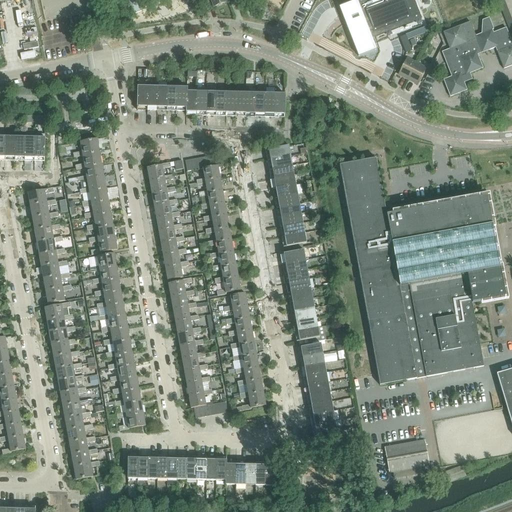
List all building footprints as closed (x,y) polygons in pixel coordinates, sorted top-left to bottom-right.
[(121,0),(128,17),(145,10),(141,0),(121,0)] [(355,0),(356,2),(340,8),(358,55),(374,49),(368,33),(373,31),(375,36),(421,19),(414,0),(355,0)] [(443,33),(450,49),(442,52),(451,77),(443,80),(450,97),(467,91),(462,77),(483,69),(478,56),(497,48),(498,52),(497,52),(503,69),(511,65),(511,43),(506,28),(493,33),(492,30),(494,30),(489,18),(482,21),(481,34),(475,36),(470,22),(443,33)] [(400,38),(406,54),(412,51),(407,40),(406,35),(400,38)] [(398,75),(408,80),(416,64),(406,59),(398,75)] [(416,64),(408,80),(418,85),(426,69),(416,64)] [(137,111),(147,111),(148,88),(138,87),(137,111)] [(147,111),(157,111),(158,88),(148,88),(147,111)] [(157,111),(167,111),(167,88),(158,88),(157,111)] [(167,111),(177,112),(177,88),(167,88),(167,111)] [(177,112),(186,112),(187,93),(187,89),(177,88),(177,112)] [(186,116),(196,116),(197,93),(187,93),(186,112),(186,116)] [(196,116),(206,116),(207,93),(197,93),(196,116)] [(206,116),(216,117),(216,93),(207,93),(206,116)] [(216,117),(225,117),(226,94),(216,93),(216,117)] [(225,117),(235,117),(236,94),(226,94),(225,117)] [(235,117),(245,117),(246,94),(236,94),(235,117)] [(245,117),(255,118),(255,94),(246,94),(245,117)] [(255,94),(255,118),(265,118),(265,94),(255,94)] [(265,118),(274,118),(275,95),(265,94),(265,118)] [(275,95),(274,118),(285,118),(285,95),(275,95)] [(5,161),(15,161),(15,138),(6,138),(5,161)] [(15,161),(24,162),(25,138),(15,138),(15,161)] [(24,162),(34,162),(35,139),(25,138),(24,162)] [(35,139),(34,162),(44,162),(45,139),(35,139)] [(74,159),(82,157),(82,155),(100,152),(97,140),(80,143),(82,153),(73,154),(74,159)] [(267,161),(290,157),(289,147),(266,151),(267,161)] [(76,171),(85,170),(84,168),(102,165),(100,152),(82,155),(82,157),(84,165),(75,166),(76,171)] [(269,171),(292,166),(290,157),(267,161),(269,171)] [(376,159),(339,165),(380,386),(483,367),(472,303),(481,302),(505,297),(487,197),(392,214),(386,215),(376,159)] [(183,170),(182,161),(174,162),(176,171),(183,170)] [(147,169),(149,181),(165,179),(164,177),(163,169),(171,168),(170,163),(161,165),(162,166),(147,169)] [(87,180),(104,177),(102,165),(84,168),(85,170),(86,177),(78,179),(78,183),(87,182),(87,180)] [(269,171),(271,180),(294,176),(292,166),(269,171)] [(197,185),(205,184),(205,182),(220,179),(218,167),(203,169),(205,179),(197,181),(197,185)] [(149,181),(152,194),(167,191),(167,189),(165,182),(173,180),(172,176),(164,177),(165,179),(149,181)] [(294,176),(271,180),(273,190),(296,186),(294,176)] [(87,180),(87,182),(88,189),(80,191),(81,195),(89,194),(89,192),(106,189),(104,177),(87,180)] [(200,198),(208,196),(207,195),(223,192),(220,179),(205,182),(205,184),(207,192),(199,193),(200,198)] [(275,199),(298,195),(296,186),(273,190),(275,199)] [(47,204),(47,202),(45,195),(54,193),(53,188),(44,190),(44,191),(27,194),(30,207),(47,204)] [(152,194),(154,205),(169,202),(167,194),(175,192),(175,188),(167,189),(167,191),(152,194)] [(83,208),(91,206),(91,204),(109,201),(106,189),(89,192),(89,194),(91,202),(82,203),(83,208)] [(202,210),(210,208),(210,207),(225,204),(223,192),(207,195),(208,196),(209,204),(201,205),(202,210)] [(299,205),(298,195),(275,199),(276,209),(299,205)] [(154,205),(156,219),(171,216),(171,214),(170,206),(178,205),(177,200),(169,202),(154,205)] [(49,216),(49,214),(48,207),(56,205),(55,201),(47,202),(47,204),(30,207),(32,219),(49,216)] [(85,220),(94,218),(93,216),(111,213),(109,201),(91,204),(91,206),(93,214),(84,215),(85,220)] [(204,222),(212,221),(212,219),(227,216),(225,204),(210,207),(210,208),(211,216),(203,218),(204,222)] [(301,214),(299,205),(276,209),(278,219),(301,214)] [(52,228),(51,227),(50,219),(58,217),(58,213),(49,214),(49,216),(32,219),(34,231),(52,228)] [(96,229),(113,226),(111,213),(93,216),(94,218),(95,226),(87,227),(87,232),(96,230),(96,229)] [(156,219),(158,231),(174,228),(173,226),(172,219),(180,217),(179,213),(171,214),(171,216),(156,219)] [(303,224),(301,214),(278,219),(280,228),(303,224)] [(206,235),(214,233),(214,232),(229,229),(227,216),(212,219),(212,221),(214,229),(206,230),(206,235)] [(305,234),(303,224),(280,228),(282,238),(305,234)] [(54,240),(54,239),(52,231),(61,230),(60,225),(51,227),(52,228),(34,231),(36,243),(54,240)] [(158,231),(161,243),(176,240),(176,239),(174,231),(182,230),(181,225),(173,226),(174,228),(158,231)] [(96,229),(96,230),(97,238),(89,240),(90,244),(98,243),(98,241),(115,238),(113,226),(96,229)] [(209,247),(217,246),(216,244),(232,241),(229,229),(214,232),(214,233),(216,241),(208,242),(209,247)] [(282,238),(283,248),(306,244),(305,234),(282,238)] [(56,252),(56,251),(54,243),(63,242),(62,237),(54,239),(54,240),(36,243),(39,256),(56,252)] [(161,243),(163,256),(178,253),(178,251),(176,243),(184,242),(184,237),(176,239),(176,240),(161,243)] [(98,241),(98,243),(99,250),(91,252),(92,256),(101,255),(101,253),(118,250),(115,238),(98,241)] [(211,260),(219,258),(219,256),(234,254),(232,241),(216,244),(217,246),(218,253),(210,255),(211,260)] [(58,265),(58,263),(57,256),(65,254),(64,249),(56,251),(56,252),(39,256),(41,268),(58,265)] [(163,256),(165,268),(180,265),(180,264),(179,256),(187,254),(186,250),(178,251),(178,253),(163,256)] [(282,265),(305,261),(303,251),(280,255),(282,265)] [(99,270),(116,267),(114,254),(97,258),(98,267),(90,268),(91,273),(99,271),(99,270)] [(213,272),(221,270),(221,269),(236,266),(234,254),(219,256),(219,258),(220,266),(212,267),(213,272)] [(282,265),(284,275),(307,270),(305,261),(282,265)] [(41,268),(43,280),(61,277),(60,275),(59,268),(67,266),(67,262),(58,263),(58,265),(41,268)] [(180,265),(165,268),(167,281),(183,278),(181,268),(189,266),(188,262),(180,264),(180,265)] [(215,284),(223,283),(223,281),(238,278),(236,266),(221,269),(221,270),(223,278),(215,280),(215,284)] [(101,282),(119,279),(116,267),(99,270),(99,271),(101,279),(92,280),(93,285),(101,283),(101,282)] [(284,275),(286,284),(309,280),(307,270),(284,275)] [(43,280),(45,292),(63,289),(63,288),(61,280),(70,278),(69,274),(60,275),(61,277),(43,280)] [(223,281),(223,283),(225,291),(217,292),(218,297),(226,295),(226,294),(241,291),(238,278),(223,281)] [(101,282),(101,283),(103,291),(94,293),(95,297),(104,296),(103,295),(121,291),(119,279),(101,282)] [(186,294),(185,293),(184,285),(192,283),(191,279),(183,280),(183,282),(168,284),(170,297),(186,294)] [(311,290),(309,280),(286,284),(288,294),(311,290)] [(63,289),(45,292),(48,305),(65,302),(63,292),(72,291),(71,286),(63,288),(63,289)] [(288,294),(289,303),(312,299),(311,290),(288,294)] [(103,295),(104,296),(105,303),(97,305),(97,309),(106,308),(106,307),(123,304),(121,291),(103,295)] [(170,297),(173,310),(188,307),(188,305),(186,297),(194,296),(193,291),(185,293),(186,294),(170,297)] [(225,313),(233,311),(232,310),(248,307),(245,294),(230,297),(232,307),(224,308),(225,313)] [(289,303),(291,313),(314,309),(312,299),(289,303)] [(64,318),(64,317),(62,309),(71,307),(70,303),(61,305),(44,309),(47,321),(64,318)] [(100,322),(108,320),(108,319),(125,316),(123,304),(106,307),(106,308),(107,315),(99,317),(100,322)] [(188,307),(173,310),(175,322),(190,319),(190,318),(188,310),(196,308),(196,304),(188,305),(188,307)] [(227,325),(235,324),(235,323),(250,320),(248,307),(232,310),(233,311),(234,319),(226,321),(227,325)] [(291,313),(293,323),(316,318),(314,309),(291,313)] [(47,321),(49,333),(66,330),(66,329),(65,321),(73,320),(72,315),(64,317),(64,318),(47,321)] [(101,329),(102,334),(110,332),(110,331),(128,328),(125,316),(108,319),(108,320),(109,328),(101,329)] [(192,332),(192,330),(191,322),(199,321),(198,316),(190,318),(190,319),(175,322),(177,334),(192,332)] [(318,328),(316,318),(293,323),(295,332),(318,328)] [(237,334),(252,332),(250,320),(235,323),(235,324),(236,332),(228,333),(229,338),(237,336),(237,334)] [(75,327),(66,329),(66,330),(49,333),(51,346),(68,342),(68,341),(67,333),(75,332),(75,327)] [(295,332),(296,342),(311,340),(311,343),(326,340),(324,327),(318,328),(295,332)] [(104,346),(113,345),(112,344),(130,340),(128,328),(110,331),(110,332),(112,340),(103,341),(104,346)] [(177,334),(179,347),(195,344),(194,342),(193,334),(201,333),(200,328),(192,330),(192,332),(177,334)] [(237,334),(237,336),(239,344),(231,345),(231,350),(239,348),(239,347),(254,344),(252,332),(237,334)] [(51,346),(53,358),(71,355),(70,353),(69,346),(78,344),(77,340),(68,341),(68,342),(51,346)] [(106,359),(115,357),(115,356),(132,353),(130,340),(112,344),(113,345),(114,352),(106,354),(106,359)] [(179,347),(182,359),(197,356),(197,355),(195,347),(203,345),(202,341),(194,342),(195,344),(179,347)] [(234,362),(242,361),(241,359),(257,356),(254,344),(239,347),(239,348),(241,356),(233,358),(234,362)] [(298,349),(299,359),(322,355),(321,345),(298,349)] [(0,364),(10,363),(8,350),(0,351),(0,364)] [(53,358),(55,370),(73,367),(73,366),(71,358),(80,356),(79,352),(70,353),(71,355),(53,358)] [(109,371),(117,369),(117,368),(134,365),(132,353),(115,356),(115,357),(116,365),(108,366),(109,371)] [(182,359),(184,371),(199,369),(199,367),(197,359),(205,358),(205,353),(197,355),(197,356),(182,359)] [(299,359),(301,368),(324,364),(322,355),(299,359)] [(244,371),(259,368),(257,356),(241,359),(242,361),(243,369),(235,370),(236,375),(244,373),(244,371)] [(0,377),(12,375),(10,363),(0,364),(0,377)] [(73,367),(55,370),(58,382),(75,379),(75,378),(74,370),(82,368),(81,364),(73,366),(73,367)] [(301,368),(303,378),(326,374),(324,364),(301,368)] [(111,383),(119,381),(119,380),(137,377),(134,365),(117,368),(117,369),(118,377),(110,378),(111,383)] [(184,371),(186,384),(201,381),(201,379),(200,371),(208,370),(207,365),(199,367),(199,369),(184,371)] [(261,381),(259,368),(244,371),(244,373),(245,381),(237,382),(238,387),(246,385),(246,384),(261,381)] [(511,369),(496,374),(511,426),(511,369)] [(303,378),(305,388),(328,383),(326,374),(303,378)] [(0,390),(14,387),(12,375),(0,377),(0,390)] [(58,382),(60,394),(77,391),(77,390),(76,382),(84,381),(83,376),(75,378),(75,379),(58,382)] [(113,395),(121,394),(121,392),(139,389),(137,377),(119,380),(119,381),(121,389),(112,391),(113,395)] [(186,384),(188,396),(204,393),(203,392),(202,384),(210,382),(209,378),(201,379),(201,381),(186,384)] [(246,384),(246,385),(248,393),(240,395),(240,399),(248,398),(248,396),(263,393),(261,381),(246,384)] [(305,388),(306,397),(330,393),(328,383),(305,388)] [(0,404),(2,404),(1,403),(17,400),(14,387),(0,390),(0,395),(1,400),(0,399),(0,404)] [(60,394),(62,407),(80,404),(79,402),(78,395),(87,393),(86,388),(77,390),(77,391),(60,394)] [(115,407),(124,406),(123,405),(141,401),(139,389),(121,392),(121,394),(123,401),(114,403),(115,407)] [(204,393),(188,396),(191,409),(194,408),(199,407),(204,406),(206,406),(204,396),(212,395),(211,390),(203,392),(204,393)] [(248,396),(248,398),(250,406),(242,407),(243,412),(251,410),(251,409),(266,406),(263,393),(248,396)] [(306,397),(308,407),(331,403),(330,393),(306,397)] [(0,417),(4,417),(3,415),(19,412),(17,400),(1,403),(2,404),(3,412),(0,412),(0,417)] [(62,407),(64,419),(82,416),(82,415),(80,407),(89,405),(88,401),(79,402),(80,404),(62,407)] [(117,420),(126,418),(126,417),(143,414),(141,401),(123,405),(124,406),(125,413),(117,415),(117,420)] [(308,407),(310,416),(333,412),(331,403),(308,407)] [(6,427),(21,425),(19,412),(3,415),(4,417),(5,424),(0,425),(0,430),(6,429),(6,427)] [(310,416),(312,426),(335,422),(333,412),(310,416)] [(64,419),(67,431),(84,428),(84,427),(82,419),(91,418),(90,413),(82,415),(82,416),(64,419)] [(126,417),(126,418),(127,426),(119,427),(120,432),(129,430),(129,429),(145,426),(143,414),(126,417)] [(312,426),(314,436),(337,431),(335,422),(312,426)] [(6,427),(6,429),(7,437),(0,438),(0,441),(0,443),(8,442),(8,440),(23,437),(21,425),(6,427)] [(67,431),(69,443),(86,440),(86,439),(85,431),(93,430),(92,425),(84,427),(84,428),(67,431)] [(337,431),(314,436),(315,446),(338,442),(337,431)] [(8,440),(8,442),(10,449),(2,451),(3,455),(11,454),(11,452),(26,450),(23,437),(8,440)] [(69,443),(71,456),(89,452),(88,451),(87,444),(95,442),(95,437),(86,439),(86,440),(69,443)] [(425,441),(384,448),(389,473),(429,466),(425,441)] [(89,452),(71,456),(73,468),(91,465),(91,463),(89,456),(98,454),(97,450),(88,451),(89,452)] [(127,479),(137,479),(138,456),(128,456),(127,479)] [(137,479),(147,480),(148,456),(138,456),(137,479)] [(147,480),(157,480),(157,456),(148,456),(147,480)] [(157,480),(167,480),(167,457),(157,456),(157,480)] [(167,480),(176,480),(177,457),(167,457),(167,480)] [(176,480),(186,481),(187,457),(177,457),(176,480)] [(186,481),(196,481),(196,457),(187,457),(186,481)] [(196,481),(206,481),(206,458),(196,457),(196,481)] [(216,458),(206,458),(206,481),(215,481),(216,458)] [(226,462),(226,458),(216,458),(215,481),(225,482),(226,462)] [(91,465),(73,468),(76,481),(93,477),(91,468),(100,466),(99,462),(91,463),(91,465)] [(235,486),(236,462),(226,462),(225,482),(225,486),(235,486)] [(235,486),(245,486),(245,463),(236,462),(235,486)] [(245,486),(255,486),(255,463),(245,463),(245,486)] [(255,486),(264,487),(265,463),(255,463),(255,486)] [(265,463),(264,487),(275,487),(275,463),(265,463)] [(462,466),(444,473),(448,483),(466,477),(466,476),(462,466)]
